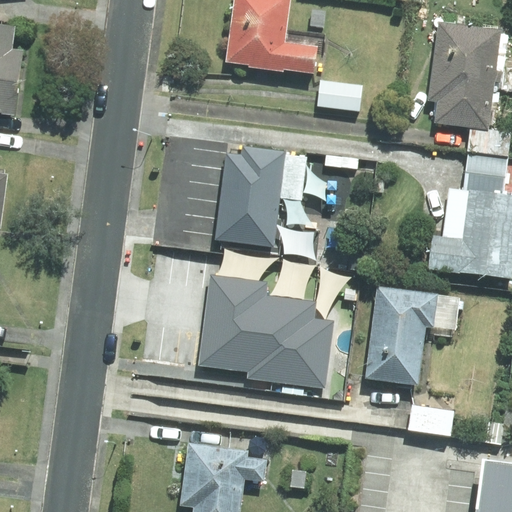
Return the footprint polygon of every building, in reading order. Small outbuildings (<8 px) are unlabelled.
[(289,45),(295,0),(236,0),(228,65),(317,76),(320,49),(289,45)] [(15,52),(17,28),(0,26),(0,114),(18,116),(24,53),(15,52)] [(469,154),(499,155),(502,91),(511,91),(511,58),(503,58),(504,33),(436,30),(434,81),(430,81),(429,103),(437,104),(436,127),(470,128),(469,154)] [(362,86),(324,82),(322,109),(360,113),(362,86)] [(218,241),(278,246),(281,201),(307,203),(310,159),(285,157),(285,152),(248,149),(247,157),(225,155),(218,241)] [(510,163),(469,159),(465,195),(452,194),(447,238),(435,237),(431,271),(511,280),(511,197),(506,197),(510,163)] [(373,283),(359,378),(418,387),(427,326),(442,328),(447,294),(373,283)] [(456,410),(412,407),(410,434),(454,437),(456,410)] [(509,424),(479,423),(478,445),(508,446),(509,424)] [(270,453),(189,446),(184,506),(197,507),(196,511),(245,511),(248,483),(268,485),(270,453)] [(312,463),(291,462),(290,490),(310,491),(312,463)] [(511,511),(511,466),(485,463),(479,511),(511,511)]
